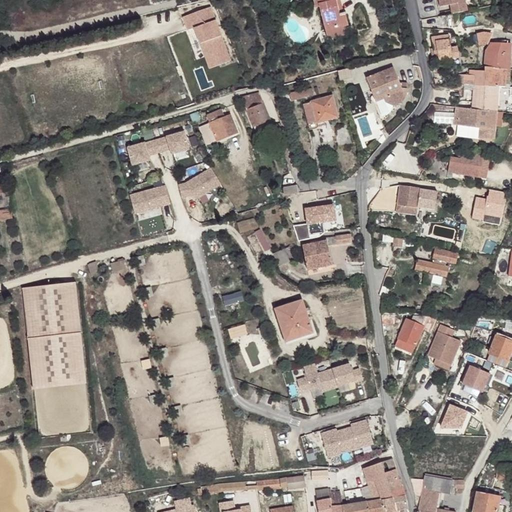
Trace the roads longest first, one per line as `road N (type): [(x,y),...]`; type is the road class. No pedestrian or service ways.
road 1 (unclassified): [(0,161),(267,89),(301,183),(312,189),(359,181)]
road 2 (residential): [(412,511),(388,402),(359,181)]
road 3 (residential): [(359,181),(425,105),(407,0)]
road 4 (unknown): [(0,292),(188,232)]
road 5 (unknown): [(0,69),(172,22)]
